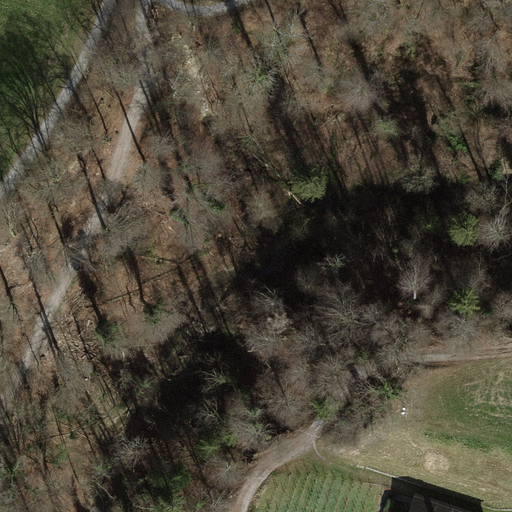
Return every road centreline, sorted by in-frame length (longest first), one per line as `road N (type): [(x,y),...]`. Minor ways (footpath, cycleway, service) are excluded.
road 1 (track): [(511,345),(364,383),(312,442),(256,483),(245,511)]
road 2 (track): [(0,207),(99,46),(118,0)]
